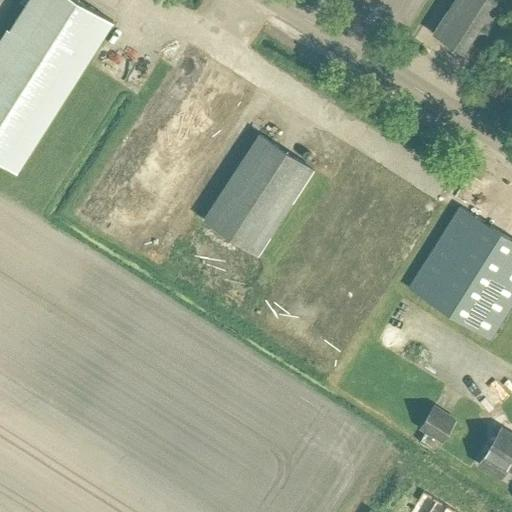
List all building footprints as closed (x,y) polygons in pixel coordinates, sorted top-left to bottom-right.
[(0,161),(17,172),(113,21),(80,0),(27,0),(0,43),(0,161)] [(475,61),(511,4),(505,0),(454,0),(433,34),(475,61)] [(257,253),(312,169),(259,134),(204,219),(257,253)] [(490,338),(511,304),(511,237),(461,206),(409,288),(490,338)] [(443,445),(457,421),(434,407),(419,431),(443,445)] [(511,435),(501,453),(489,446),(479,463),(501,477),(508,466),(511,468),(511,435)] [(470,511),(427,485),(410,511),(470,511)]
